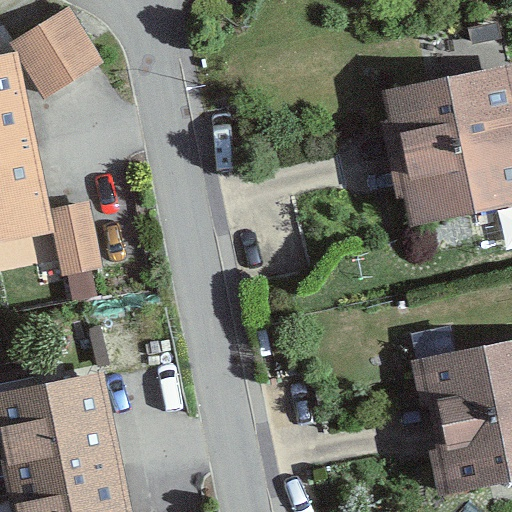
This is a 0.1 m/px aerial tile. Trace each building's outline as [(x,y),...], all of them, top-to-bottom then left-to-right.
[(67,2),(10,37),(46,96),(103,61),(67,2)] [(0,246),(51,237),(59,277),(104,268),(92,202),(46,211),(16,53),(0,56),(0,246)] [(511,74),(376,101),(401,229),(511,207),(511,74)] [(511,340),(414,361),(442,497),(511,483),(511,340)] [(0,479),(6,511),(134,511),(105,368),(0,388),(0,479)]
